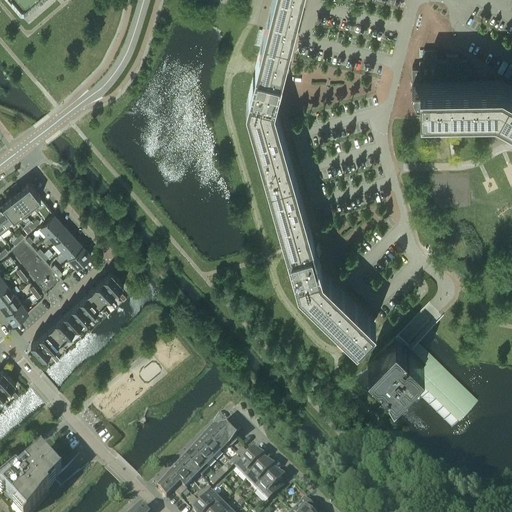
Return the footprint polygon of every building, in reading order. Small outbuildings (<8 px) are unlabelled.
[(279,73),(296,0),(273,0),(266,30),(259,59),(255,75),(248,102),(274,191),(295,185),(271,102),(276,82),(279,73)] [(447,59),(438,59),(438,48),(423,49),(423,55),(423,60),(420,60),(420,67),(412,67),(413,82),(412,82),(415,92),(419,92),(419,106),(421,106),(422,120),(423,120),(464,119),(464,116),(464,105),(495,104),(511,113),(511,88),(500,82),(468,82),(467,59),(458,59),(458,54),(447,54),(447,59)] [(45,221),(54,213),(30,182),(21,189),(35,207),(34,207),(45,221)] [(315,252),(312,243),(295,185),(274,191),(289,245),(290,248),(300,283),(358,339),(373,324),(374,323),(320,271),(315,252)] [(26,214),(34,207),(35,207),(21,189),(12,196),(23,210),(26,214)] [(14,217),(23,210),(12,196),(3,202),(14,217)] [(7,223),(14,217),(3,202),(0,205),(0,215),(6,223),(7,223)] [(48,234),(62,222),(54,213),(45,221),(40,225),(48,234)] [(7,223),(6,223),(0,215),(0,232),(0,234),(9,227),(7,223)] [(55,241),(69,229),(62,222),(48,234),(55,241)] [(63,249),(76,237),(69,229),(55,241),(63,249)] [(70,257),(83,245),(76,237),(63,249),(70,257)] [(78,265),(91,254),(83,245),(70,257),(78,265)] [(20,275),(23,273),(18,265),(14,268),(20,275)] [(124,283),(123,283),(111,270),(103,278),(115,291),(124,283)] [(107,298),(115,291),(103,278),(95,285),(107,298)] [(33,292),(37,290),(31,282),(27,285),(33,292)] [(0,304),(14,294),(8,285),(0,290),(0,304)] [(99,306),(107,298),(95,285),(87,292),(99,306)] [(91,313),(99,306),(87,292),(79,300),(91,313)] [(0,304),(6,313),(20,302),(14,294),(0,304)] [(83,320),(91,313),(79,300),(71,307),(83,320)] [(14,322),(28,311),(20,302),(6,313),(14,322)] [(75,327),(83,320),(71,307),(63,314),(75,327)] [(67,335),(75,327),(63,314),(55,321),(67,335)] [(59,342),(67,335),(55,321),(47,329),(59,342)] [(51,349),(59,342),(47,329),(39,336),(51,349)] [(43,357),(51,349),(39,336),(31,344),(43,357)] [(406,347),(395,336),(367,365),(378,375),(380,373),(383,376),(381,378),(396,393),(406,382),(452,426),(477,401),(416,343),(409,350),(409,349),(407,351),(405,348),(406,347)] [(16,382),(16,381),(4,368),(0,371),(0,380),(8,389),(16,382)] [(224,427),(225,425),(223,423),(221,424),(220,423),(213,431),(214,432),(227,446),(229,448),(237,440),(224,427)] [(227,446),(214,432),(207,439),(220,453),(227,446)] [(213,460),(220,453),(207,439),(200,446),(213,460)] [(206,467),(213,460),(200,446),(192,454),(206,467)] [(0,511),(47,511),(72,490),(66,482),(63,478),(60,473),(61,471),(39,447),(21,462),(25,467),(19,472),(15,467),(0,479),(0,511)] [(241,459),(245,454),(240,449),(236,454),(241,459)] [(257,462),(260,459),(253,452),(235,470),(246,481),(261,466),(257,462)] [(198,474),(206,467),(192,454),(185,461),(198,474)] [(233,466),(238,461),(234,457),(230,462),(233,466)] [(191,481),(198,474),(185,461),(178,468),(191,481)] [(229,471),(233,466),(230,462),(225,467),(229,471)] [(267,473),(271,470),(264,463),(261,466),(246,481),(256,492),(271,477),(271,476),(267,473)] [(184,488),(191,481),(178,468),(170,475),(172,477),(172,476),(184,489),(184,488)] [(219,480),(224,476),(220,472),(215,476),(219,480)] [(278,483),(281,480),(274,473),(271,476),(271,477),(256,492),(267,502),(267,503),(282,488),(278,483)] [(184,488),(184,489),(172,476),(172,477),(158,491),(162,495),(161,497),(163,499),(164,497),(165,499),(172,491),(179,498),(187,491),(184,488)] [(214,485),(219,480),(215,476),(210,481),(214,485)] [(204,495),(209,490),(205,486),(201,491),(204,495)] [(200,500),(204,495),(201,491),(196,496),(200,500)] [(214,511),(221,505),(211,494),(193,511),(214,511)] [(192,507),(197,502),(192,497),(187,502),(192,507)] [(317,511),(303,499),(291,511),(317,511)]
